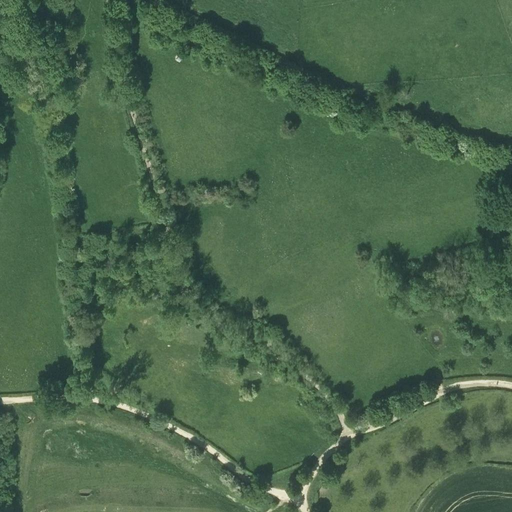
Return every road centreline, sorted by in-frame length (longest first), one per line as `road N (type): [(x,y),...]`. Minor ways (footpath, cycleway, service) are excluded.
road 1 (track): [(348,434),(314,384),(269,351),(215,327),(185,299),(118,68),(108,0)]
road 2 (track): [(0,400),(113,403),(181,432),(251,481),(300,498),(311,472),(348,434)]
road 3 (track): [(348,434),(454,385),(511,386)]
